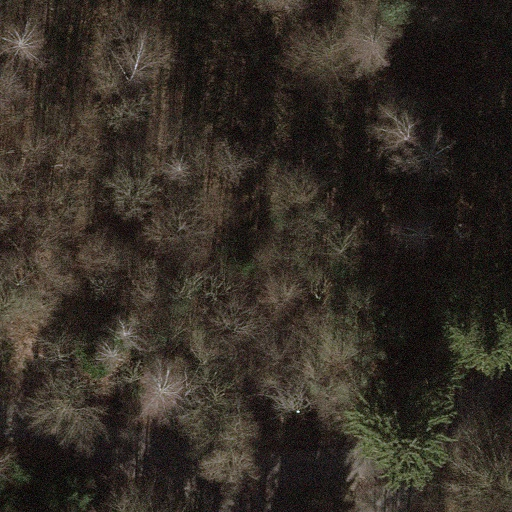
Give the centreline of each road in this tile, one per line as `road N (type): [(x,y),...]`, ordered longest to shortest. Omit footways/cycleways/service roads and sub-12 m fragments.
road 1 (track): [(0,416),(249,483),(441,466)]
road 2 (track): [(511,380),(399,511)]
